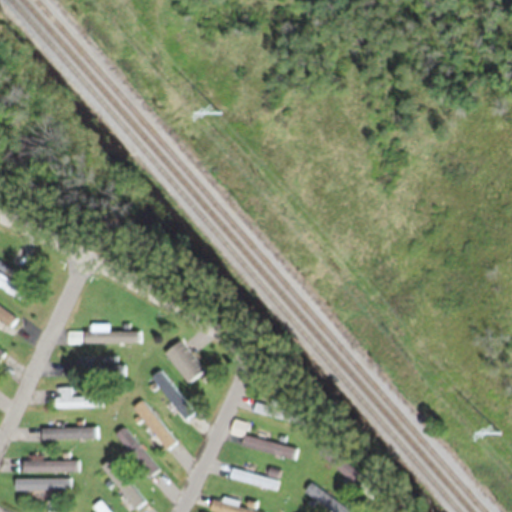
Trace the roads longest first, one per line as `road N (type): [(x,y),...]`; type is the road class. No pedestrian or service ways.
road 1 (residential): [(187,511),(262,348),(0,223)]
road 2 (residential): [(0,457),(84,263)]
